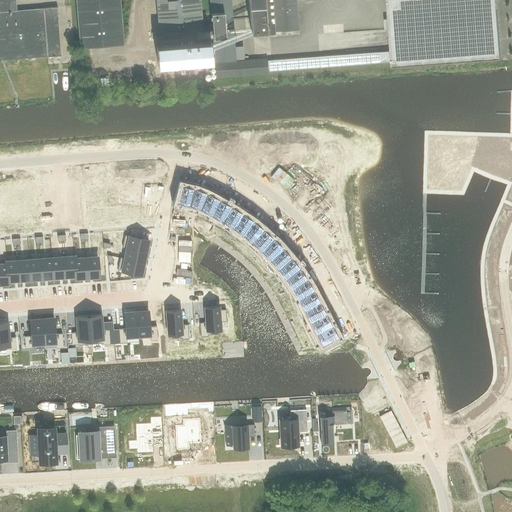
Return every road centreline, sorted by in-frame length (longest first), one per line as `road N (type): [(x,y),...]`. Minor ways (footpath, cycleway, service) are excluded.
road 1 (residential): [(0,480),(424,454)]
road 2 (residential): [(424,454),(362,321),(300,216),(241,175),(181,156)]
road 3 (residential): [(181,156),(126,152),(0,164)]
road 4 (residential): [(181,156),(144,299)]
road 5 (residential): [(0,310),(144,299)]
